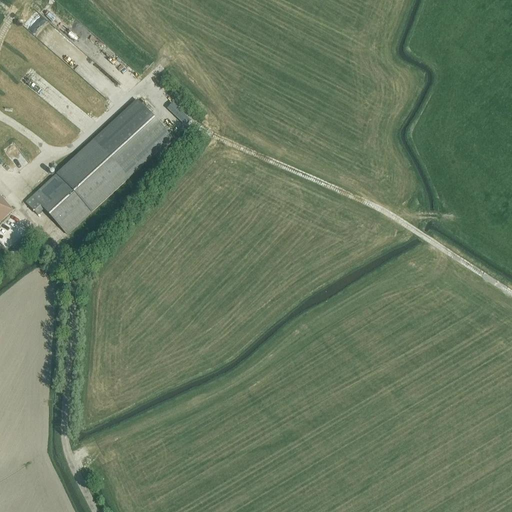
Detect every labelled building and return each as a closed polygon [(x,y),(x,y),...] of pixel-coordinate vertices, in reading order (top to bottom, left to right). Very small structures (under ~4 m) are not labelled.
[(55,0),(46,0),(26,22),(45,41),(54,32),(52,30),(55,26),(49,21),(63,7),(55,0)] [(137,101),(94,140),(32,198),(26,203),(38,216),(44,210),(67,235),(130,178),(173,139),(137,101)] [(0,222),(12,211),(0,197),(0,222)] [(18,226),(25,220),(17,213),(0,228),(0,229),(14,244),(25,233),(18,226)] [(57,227),(49,234),(59,245),(68,238),(57,227)] [(0,229),(0,240),(8,249),(13,245),(0,229)]
